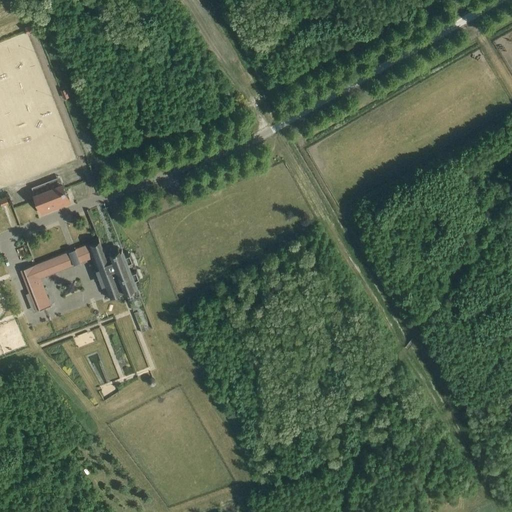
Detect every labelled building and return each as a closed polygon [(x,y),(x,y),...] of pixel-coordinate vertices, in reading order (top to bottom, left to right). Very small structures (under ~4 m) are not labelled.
[(26,26),(28,33),(35,31),(32,24),(26,26)] [(64,99),(69,97),(66,89),(61,91),(64,99)] [(35,195),(41,211),(69,200),(63,184),(35,195)] [(44,232),(41,224),(33,227),(36,235),(44,232)] [(122,249),(105,255),(99,240),(75,249),(80,263),(92,258),(108,298),(137,286),(134,280),(140,278),(137,269),(131,272),(128,264),(134,261),(131,253),(124,255),(122,249)] [(52,306),(41,278),(75,265),(70,252),(24,270),(40,311),(52,306)] [(72,288),(74,297),(81,296),(79,287),(72,288)] [(63,302),(71,299),(67,290),(59,293),(63,302)] [(76,351),(94,347),(92,338),(74,341),(76,351)] [(100,390),(103,397),(113,394),(110,386),(100,390)]
